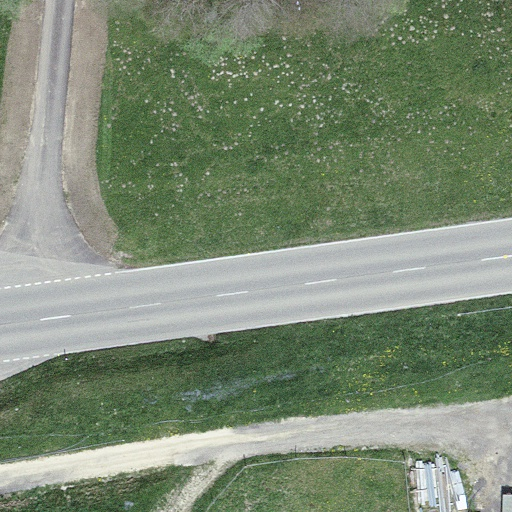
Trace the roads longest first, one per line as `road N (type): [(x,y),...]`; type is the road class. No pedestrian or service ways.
road 1 (track): [(511,412),(0,483)]
road 2 (primary): [(511,255),(49,318)]
road 3 (unclassified): [(71,0),(49,318)]
